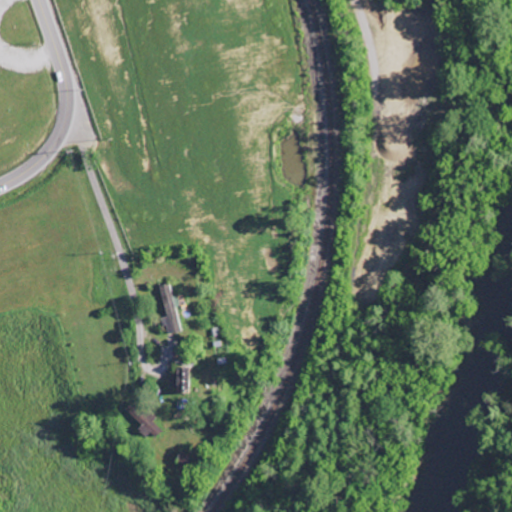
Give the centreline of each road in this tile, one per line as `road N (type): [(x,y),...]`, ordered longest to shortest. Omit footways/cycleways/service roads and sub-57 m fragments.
road 1 (secondary): [(0,184),(44,154),(65,115),(63,71),(39,0)]
road 2 (residential): [(58,135),(143,242)]
